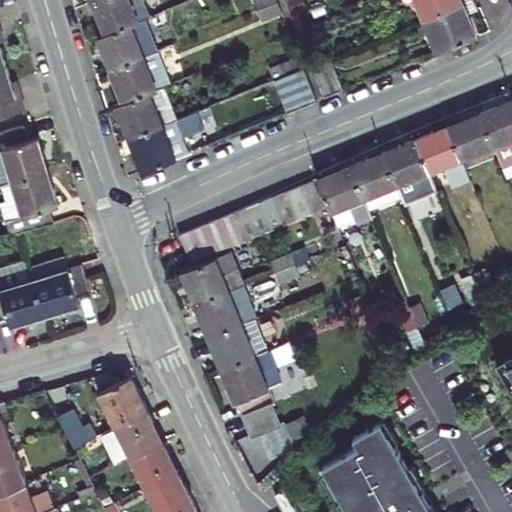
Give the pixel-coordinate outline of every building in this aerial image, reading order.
[(101,17),(107,33),(144,18),(152,15),(146,0),(94,0),(101,17)] [(278,1),(277,0),(255,0),(259,9),(278,1)] [(418,0),(425,17),(467,0),(418,0)] [(467,0),(425,17),(439,50),(476,34),(468,13),(480,9),(477,3),(475,0),(467,0)] [(278,1),(259,9),(263,19),(282,11),(278,1)] [(144,18),(107,33),(100,36),(106,52),(113,68),(157,50),(144,18)] [(298,31),(303,42),(321,34),(317,24),(298,31)] [(119,84),(126,101),(162,86),(170,83),(157,50),(113,68),(119,84)] [(343,88),(330,55),(311,63),(324,96),(343,88)] [(304,66),(300,57),(270,68),(274,78),(304,66)] [(22,96),(19,85),(15,86),(6,60),(0,61),(0,115),(26,108),(22,96)] [(304,66),(274,78),(287,111),(317,99),(304,66)] [(126,101),(118,104),(124,120),(130,136),(163,122),(157,108),(169,103),(162,86),(126,101)] [(511,98),(498,105),(482,111),(495,144),(501,157),(511,152),(511,98)] [(175,118),(169,103),(157,108),(163,122),(175,118)] [(466,118),(449,124),(462,157),(495,144),(482,111),(466,118)] [(163,122),(130,136),(137,152),(144,169),(177,156),(170,138),(184,133),(177,117),(175,118),(163,122)] [(30,137),(26,123),(0,131),(0,137),(13,180),(50,169),(44,152),(39,135),(30,137)] [(433,131),(416,138),(429,171),(442,166),(450,184),(470,176),(462,157),(449,124),(433,131)] [(190,150),(184,133),(170,138),(177,156),(190,150)] [(400,144),(384,151),(397,184),(402,196),(405,202),(437,189),(429,171),(416,138),(400,144)] [(352,163),(365,196),(370,208),(402,196),(397,184),(384,151),(368,157),(352,163)] [(319,177),(332,210),(337,224),(371,211),(370,208),(365,196),(352,163),(335,170),(319,177)] [(50,169),(13,180),(3,184),(8,198),(2,200),(12,233),(20,230),(55,220),(51,206),(60,203),(55,186),(50,169)] [(308,181),(301,184),(312,211),(325,205),(314,178),(308,181)] [(312,211),(301,184),(295,186),(288,189),(299,216),(312,211)] [(281,192),(274,194),(285,222),(299,216),(288,189),(281,192)] [(285,222),(274,194),(267,197),(260,200),(272,228),(285,222)] [(272,228),(260,200),(254,202),(247,205),(258,233),(272,228)] [(258,233),(247,205),(241,208),(234,210),(245,238),(258,233)] [(245,238),(234,210),(227,213),(220,216),(231,244),(245,238)] [(231,244),(220,216),(213,219),(206,222),(218,249),(231,244)] [(218,249),(206,222),(199,225),(192,228),(204,255),(218,249)] [(204,255),(192,228),(186,230),(180,233),(191,260),(204,255)] [(192,284),(199,301),(229,289),(240,284),(244,283),(245,282),(232,249),(231,249),(219,254),(206,260),(193,265),(186,268),(192,284)] [(272,260),(276,270),(296,262),(292,252),(272,260)] [(32,267),(46,314),(63,309),(79,303),(77,294),(91,290),(87,275),(83,263),(68,267),(65,257),(32,267)] [(296,262),(276,270),(280,280),(300,273),(296,262)] [(29,319),(46,314),(32,267),(0,276),(0,318),(9,316),(12,325),(29,319)] [(471,274),(478,293),(490,289),(482,270),(471,274)] [(469,297),(478,293),(471,274),(462,278),(469,297)] [(229,289),(199,301),(205,317),(212,333),(242,322),(229,289)] [(419,303),(409,307),(417,327),(427,322),(419,303)] [(417,327),(409,307),(399,311),(407,331),(417,327)] [(218,350),(225,367),(267,350),(269,349),(255,317),(253,317),(242,322),(212,333),(218,350)] [(267,350),(225,367),(231,383),(237,399),(240,398),(246,413),(273,401),(278,399),(273,385),(282,381),(269,349),(267,350)] [(511,354),(497,363),(511,388),(511,354)] [(117,426),(149,410),(141,392),(132,375),(100,391),(117,426)] [(0,400),(0,455),(16,450),(2,413),(9,410),(5,399),(0,400)] [(273,401),(246,413),(253,431),(280,420),(273,401)] [(75,407),(59,414),(67,430),(75,446),(96,436),(89,421),(83,424),(75,407)] [(131,454),(133,456),(164,440),(157,425),(149,410),(117,426),(122,437),(109,443),(118,461),(131,454)] [(435,511),(382,419),(355,435),(359,443),(324,463),(327,470),(351,511),(435,511)] [(133,456),(147,486),(179,470),(171,455),(164,440),(133,456)] [(0,455),(0,490),(28,481),(16,450),(0,455)] [(159,511),(199,511),(191,496),(179,470),(147,486),(159,511)] [(351,511),(327,470),(323,473),(344,511),(351,511)] [(28,481),(0,490),(0,511),(40,511),(55,507),(48,488),(33,493),(28,481)] [(79,489),(81,496),(97,491),(94,484),(79,489)] [(106,507),(108,511),(119,511),(121,511),(116,502),(106,507)]
